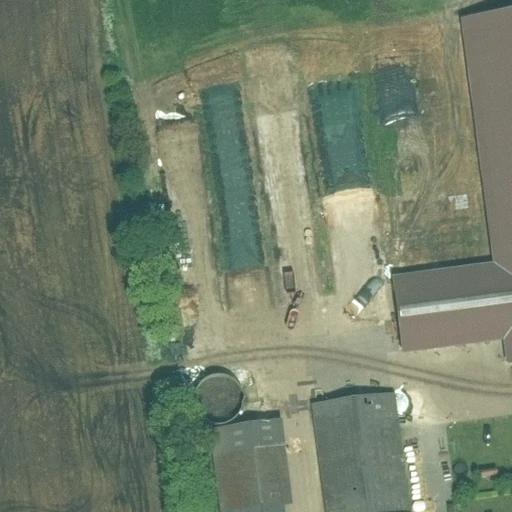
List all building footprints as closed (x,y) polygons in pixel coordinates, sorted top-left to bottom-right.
[(481,269),(382,279),(390,358),(495,347),(497,367),(511,365),(511,14),(455,20),(481,269)] [(373,73),(391,190),(426,184),(407,67),(373,73)] [(335,246),(381,238),(361,118),(315,126),(335,246)] [(234,409),(234,405),(234,400),(233,396),(228,389),(222,385),(218,384),(212,383),(205,385),(200,388),(197,391),(194,396),(193,399),(192,406),(194,413),(196,417),(200,421),(205,424),(207,425),(215,426),(222,424),(228,420),(233,413),(234,409)] [(396,394),(318,407),(335,511),(416,511),(408,460),(426,457),(419,420),(401,423),(397,401),(396,394)] [(212,458),(220,511),(276,511),(290,509),(281,448),(212,458)]
